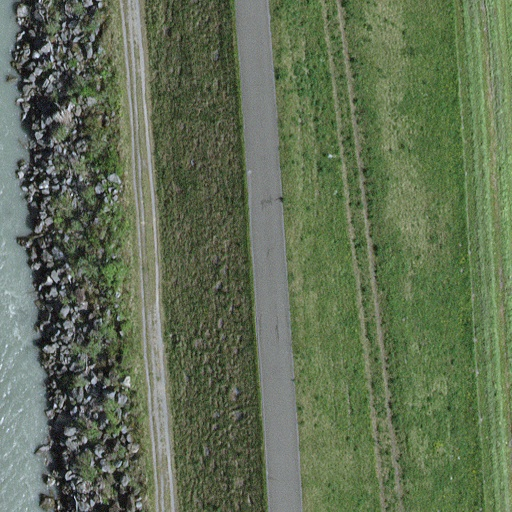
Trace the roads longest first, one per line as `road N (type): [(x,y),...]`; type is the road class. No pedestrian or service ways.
road 1 (track): [(350,0),(403,511)]
road 2 (track): [(131,0),(152,511)]
